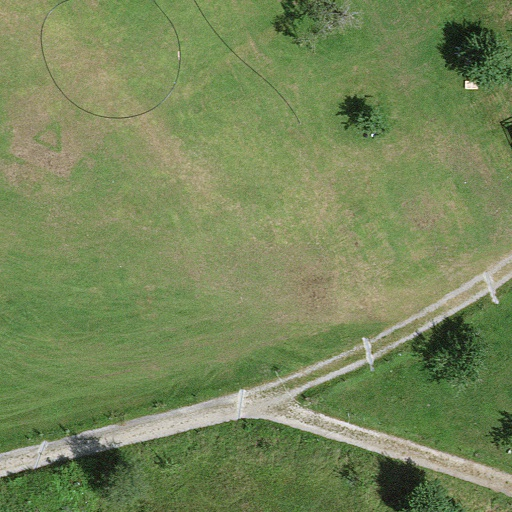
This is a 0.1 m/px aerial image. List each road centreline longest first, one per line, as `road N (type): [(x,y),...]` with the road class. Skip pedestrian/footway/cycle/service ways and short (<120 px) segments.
road 1 (track): [(511,269),(356,358),(248,402),(0,463)]
road 2 (track): [(511,489),(248,402)]
